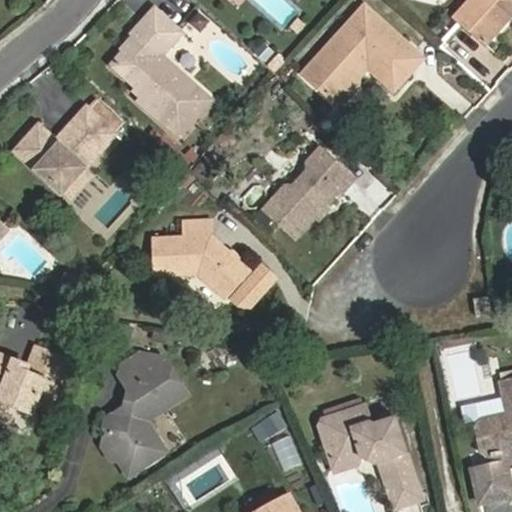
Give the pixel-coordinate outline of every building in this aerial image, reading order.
[(252,0),(287,25),(299,10),(285,0),(252,0)] [(462,0),(449,15),(454,20),(480,44),(509,11),(503,4),(503,0),(462,0)] [(299,73),(329,98),(356,70),(354,59),(357,57),(363,63),(390,89),(417,56),(361,4),(299,73)] [(177,30),(152,6),(129,30),(133,34),(120,48),(108,60),(133,84),(140,90),(136,95),(134,97),(173,133),(205,98),(157,52),(177,30)] [(129,30),(119,41),(120,48),(133,34),(129,30)] [(356,83),(356,70),(329,98),(341,101),(356,83)] [(140,90),(133,84),(129,89),(136,95),(140,90)] [(81,104),(59,129),(64,133),(57,143),(52,138),(36,125),(15,151),(57,188),(81,163),(109,130),(81,104)] [(59,129),(52,138),(57,143),(64,133),(59,129)] [(292,234),(311,213),(310,209),(316,203),(320,204),(334,188),(339,190),(351,175),(315,143),(301,158),(297,162),(303,168),(291,182),(278,184),(258,204),(292,234)] [(81,163),(57,188),(63,193),(87,168),(81,163)] [(310,209),(311,213),(317,217),(325,209),(320,204),(316,203),(310,209)] [(213,245),(211,236),(210,217),(183,219),(183,236),(151,240),(157,279),(202,276),(222,296),(251,264),(230,249),(224,254),(213,245)] [(0,225),(0,234),(8,226),(3,222),(0,225)] [(230,249),(211,236),(213,245),(224,254),(230,249)] [(36,341),(29,358),(27,368),(2,359),(6,349),(0,346),(0,413),(9,417),(14,403),(33,410),(36,400),(53,406),(57,389),(66,384),(70,373),(68,368),(73,355),(36,341)] [(29,358),(6,349),(2,359),(27,368),(29,358)] [(143,420),(185,393),(161,357),(139,353),(120,364),(116,373),(127,389),(123,406),(125,409),(120,412),(114,412),(104,418),(102,425),(108,434),(103,437),(101,445),(109,458),(117,460),(127,474),(149,460),(141,446),(135,446),(133,444),(151,432),(143,420)] [(511,377),(505,380),(511,409),(511,411),(479,419),(487,452),(496,450),(498,460),(480,464),(488,497),(511,491),(511,377)] [(316,431),(325,457),(354,449),(358,458),(368,463),(381,463),(386,477),(381,485),(389,509),(421,500),(405,452),(408,451),(397,417),(369,425),(362,407),(318,419),(316,431)] [(149,460),(163,451),(151,432),(133,444),(135,446),(141,446),(149,460)] [(354,449),(325,457),(330,472),(354,466),(358,458),(354,449)] [(374,467),(381,485),(386,477),(381,463),(368,463),(374,467)] [(296,511),(289,496),(256,511),(296,511)]
